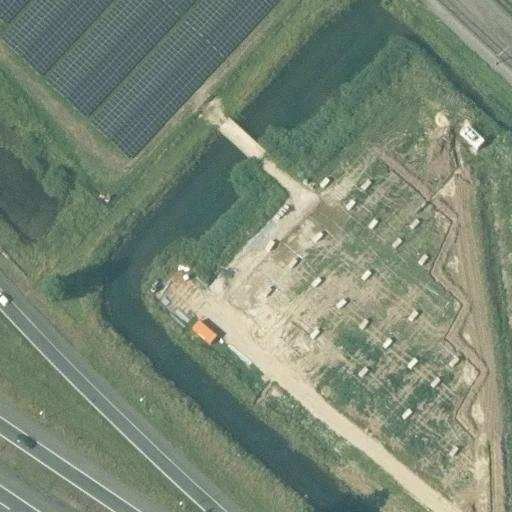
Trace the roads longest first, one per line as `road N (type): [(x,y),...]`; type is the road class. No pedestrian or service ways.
road 1 (motorway): [(217,511),(0,300)]
road 2 (motorway): [(124,511),(0,428)]
